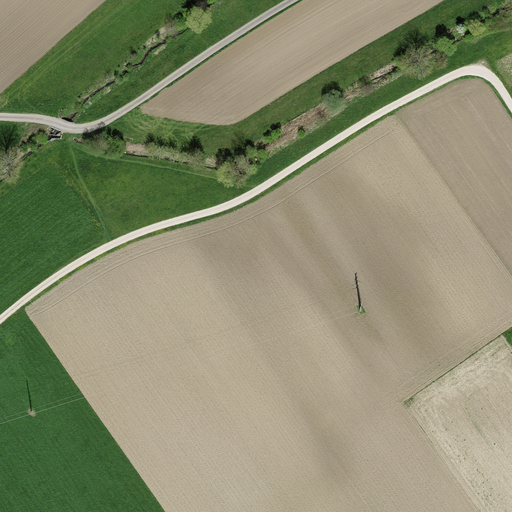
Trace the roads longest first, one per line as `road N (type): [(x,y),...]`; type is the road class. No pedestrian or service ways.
road 1 (track): [(0,321),(45,283),(116,243),(232,206),(461,72),(488,73),(511,105)]
road 2 (unclassified): [(0,117),(94,126),(292,0)]
